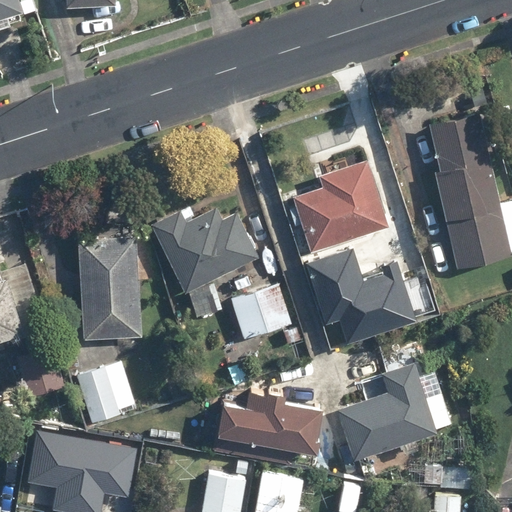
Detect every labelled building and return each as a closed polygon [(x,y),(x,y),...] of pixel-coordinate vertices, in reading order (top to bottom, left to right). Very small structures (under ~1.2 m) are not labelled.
[(0,0),(0,28),(10,25),(6,12),(24,7),(22,0),(0,0)] [(481,108),(423,120),(454,265),(511,252),(511,195),(501,198),(481,108)] [(370,157),(318,172),(321,184),(291,193),(307,247),(389,222),(370,157)] [(148,221),(184,291),(196,315),(224,301),(212,277),(258,253),(235,207),(216,216),(204,193),(148,221)] [(139,232),(78,234),(81,336),(142,334),(139,232)] [(351,246),(305,259),(329,341),(414,316),(398,263),(359,274),(351,246)] [(0,348),(7,346),(4,333),(23,328),(0,250),(0,348)] [(231,296),(245,335),(292,319),(279,280),(231,296)] [(65,384),(50,342),(17,354),(32,396),(65,384)] [(120,355),(75,371),(91,418),(136,403),(120,355)] [(439,391),(427,395),(414,358),(377,371),(384,390),(335,407),(352,456),(450,423),(439,391)] [(257,383),(256,394),(218,390),(212,449),(293,456),(294,443),(318,445),(322,401),(283,397),(284,385),(257,383)] [(29,475),(55,479),(50,507),(80,511),(98,511),(103,487),(127,490),(135,441),(36,426),(29,475)] [(424,460),(423,482),(479,485),(480,463),(424,460)] [(205,470),(200,509),(225,511),(241,511),(245,474),(205,470)] [(295,511),(300,475),(258,470),(253,511),(259,511),(295,511)] [(360,482),(342,479),(338,507),(356,510),(360,482)] [(460,511),(461,492),(435,491),(433,511),(460,511)]
